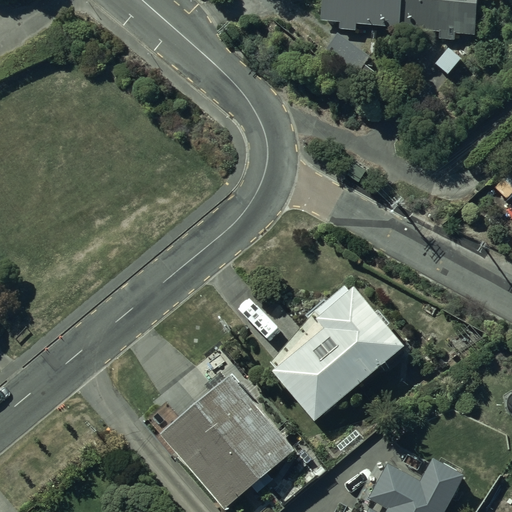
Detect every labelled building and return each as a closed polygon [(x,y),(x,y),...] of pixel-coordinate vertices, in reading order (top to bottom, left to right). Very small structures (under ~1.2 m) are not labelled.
[(478,0),(324,0),(323,23),(341,25),(340,33),(357,34),(357,28),(441,35),(441,43),(453,44),(454,38),(475,39),(478,0)] [(370,61),(338,37),(327,53),(358,77),(370,61)] [(405,358),(356,299),(320,330),(328,340),(275,382),(316,430),(405,358)] [(228,511),(293,459),(231,387),(184,428),(176,417),(162,429),(169,438),(162,443),(223,511),(228,511)] [(447,511),(462,484),(435,470),(423,491),(389,475),(370,506),(380,511),(447,511)]
